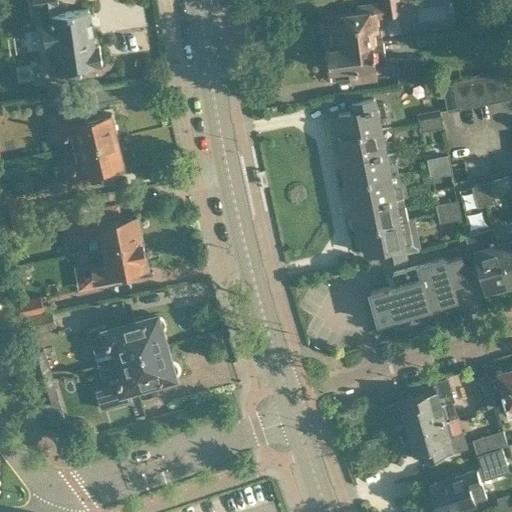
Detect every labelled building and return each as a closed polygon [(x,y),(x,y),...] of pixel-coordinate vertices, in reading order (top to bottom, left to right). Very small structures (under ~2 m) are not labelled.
[(92,35),(88,8),(54,13),(52,4),(58,4),(57,0),(33,0),(35,8),(41,7),(46,43),(50,72),(62,71),(70,70),(81,68),(83,70),(92,69),(93,66),(96,66),(96,63),(102,62),(100,45),(94,46),(92,35)] [(377,15),(381,15),(405,12),(403,0),(379,0),(379,1),(357,3),(358,11),(323,15),(328,48),(382,41),(381,27),(378,27),(377,15)] [(426,79),(423,56),(405,58),(404,56),(384,59),(382,41),(328,48),(328,52),(326,52),(327,63),(330,63),(332,80),(398,71),(399,83),(426,79)] [(511,97),(511,71),(511,72),(497,74),(503,100),(511,97)] [(503,100),(497,74),(484,77),(489,103),(503,100)] [(489,103),(484,77),(470,80),(475,105),(489,103)] [(439,78),(425,80),(428,95),(445,91),(448,111),(461,108),(456,83),(441,86),(439,78)] [(475,105),(470,80),(456,83),(461,108),(475,105)] [(342,132),(343,135),(381,128),(378,114),(385,112),(383,102),(375,104),(374,97),(351,101),(354,109),(338,112),(338,114),(335,117),(338,130),(342,132)] [(117,138),(111,113),(90,117),(88,106),(68,110),(52,114),(55,126),(58,137),(71,134),(75,148),(117,138)] [(417,113),(419,121),(441,118),(439,108),(417,113)] [(443,126),(441,118),(419,121),(421,131),(443,126)] [(381,128),(343,135),(339,136),(339,137),(336,141),(338,152),(342,153),(343,160),(393,150),(391,140),(383,141),(381,128)] [(123,163),(117,138),(75,148),(78,162),(64,165),(69,186),(96,180),(95,176),(99,175),(98,169),(123,163)] [(344,168),(341,170),(344,184),(390,175),(387,161),(395,159),(393,150),(347,160),(343,161),(344,168)] [(426,158),(428,167),(451,163),(449,154),(426,158)] [(453,172),(451,163),(428,167),(430,177),(453,172)] [(393,188),(390,175),(344,184),(347,198),(351,199),(352,206),(402,197),(400,186),(393,188)] [(489,181),(481,184),(482,190),(487,205),(495,202),(489,181)] [(481,184),(472,186),(474,192),(482,190),(481,184)] [(0,197),(0,213),(22,210),(19,194),(0,197)] [(354,213),(351,216),(353,227),(357,229),(357,230),(362,229),(400,221),(397,209),(404,207),(402,197),(352,206),(354,213)] [(435,204),(437,213),(459,209),(457,200),(435,204)] [(142,240),(137,213),(117,217),(115,205),(68,215),(72,239),(88,236),(91,250),(100,248),(142,240)] [(461,218),(459,209),(437,213),(439,223),(461,218)] [(25,225),(22,210),(0,213),(0,217),(2,229),(25,225)] [(404,244),(412,242),(407,219),(400,221),(362,229),(362,233),(359,236),(362,249),(366,251),(366,252),(381,249),(383,257),(405,252),(404,244)] [(511,238),(497,242),(509,283),(511,282),(511,230),(509,231),(511,238)] [(509,283),(497,242),(484,246),(482,239),(472,242),(478,262),(473,264),(476,274),(482,272),(486,290),(488,289),(491,293),(503,289),(504,284),(509,283)] [(147,264),(142,240),(100,248),(102,263),(87,266),(76,268),(80,287),(96,284),(115,280),(113,271),(147,264)] [(444,257),(409,267),(392,272),(395,283),(370,290),(378,320),(429,306),(430,309),(443,306),(442,302),(456,298),(452,284),(463,281),(461,272),(465,271),(460,255),(445,260),(444,257)] [(45,313),(41,297),(18,302),(22,318),(45,313)] [(56,327),(54,313),(27,319),(30,332),(56,327)] [(107,324),(88,330),(93,345),(99,364),(105,363),(117,359),(165,345),(160,329),(161,329),(162,328),(163,327),(164,326),(165,325),(165,324),(165,323),(165,321),(165,320),(164,319),(163,318),(162,317),(161,316),(160,316),(159,316),(157,316),(156,316),(108,330),(107,324)] [(169,361),(165,345),(117,359),(122,377),(110,381),(111,386),(97,390),(102,408),(131,400),(127,388),(173,375),(176,373),(177,372),(178,369),(179,367),(178,364),(176,362),(174,361),(172,360),(169,361)] [(29,355),(36,377),(50,373),(44,350),(29,355)] [(511,413),(511,365),(511,366),(509,368),(498,371),(504,391),(501,392),(508,415),(511,413)] [(58,400),(50,373),(36,377),(43,405),(58,400)] [(452,400),(454,400),(448,378),(434,382),(436,389),(407,397),(409,405),(400,408),(406,430),(449,419),(448,417),(456,414),(452,400)] [(492,392),(477,396),(481,408),(495,404),(492,392)] [(437,422),(406,430),(412,452),(421,449),(424,458),(459,448),(466,446),(462,431),(453,434),(449,419),(437,422)] [(500,429),(472,439),(477,453),(505,444),(500,429)] [(481,480),(509,471),(500,446),(477,453),(481,466),(431,483),(436,497),(434,498),(433,498),(433,499),(432,499),(432,500),(432,501),(435,509),(436,510),(436,511),(437,511),(438,511),(440,511),(441,511),(454,508),(456,511),(475,505),(474,502),(487,498),(481,480)]
